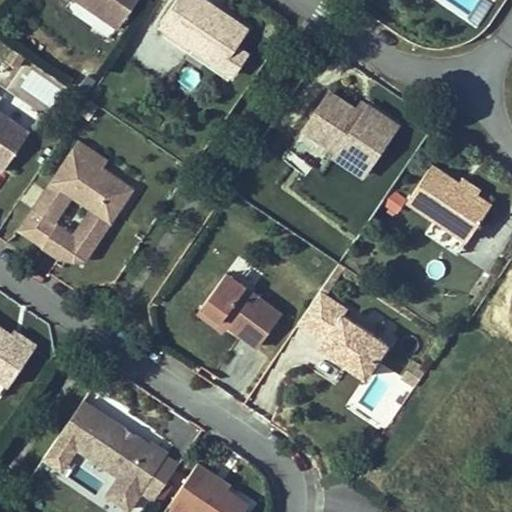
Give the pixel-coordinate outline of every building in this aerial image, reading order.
[(74,0),(116,28),(134,0),(74,0)] [(210,6),(201,0),(175,0),(159,25),(191,47),(218,66),(232,45),(243,28),(223,14),(219,19),(207,11),(210,6)] [(223,14),(210,6),(207,11),(219,19),(223,14)] [(191,47),(187,53),(226,80),(244,53),(232,45),(218,66),(191,47)] [(52,108),(64,79),(29,65),(18,94),(52,108)] [(300,127),(332,149),(338,140),(367,159),(391,123),(362,104),(357,112),(352,109),(324,90),(300,127)] [(358,101),(352,109),(357,112),(362,104),(358,101)] [(0,115),(0,170),(2,171),(27,134),(0,115)] [(332,149),(329,153),(358,172),(367,159),(338,140),(332,149)] [(79,174),(89,160),(71,148),(62,162),(79,174)] [(54,221),(71,196),(109,223),(132,189),(89,160),(79,174),(62,162),(16,230),(32,241),(35,237),(42,242),(40,246),(57,258),(73,235),(54,221)] [(427,162),(403,197),(462,237),(486,201),(471,191),(453,179),(427,162)] [(456,176),(453,179),(471,191),(473,188),(456,176)] [(40,246),(42,242),(35,237),(32,241),(40,246)] [(285,304),(227,265),(205,298),(232,316),(263,337),(285,304)] [(331,295),(310,326),(324,335),(321,340),(365,370),(386,338),(342,309),(346,304),(331,295)] [(232,316),(205,298),(202,303),(228,321),(232,316)] [(0,394),(37,340),(16,326),(13,330),(0,320),(0,394)] [(150,441),(84,396),(44,454),(63,467),(77,447),(118,475),(107,491),(134,509),(145,493),(153,499),(179,461),(168,453),(170,450),(152,438),(150,441)] [(191,511),(243,511),(251,501),(229,486),(211,474),(214,469),(200,459),(172,499),(191,511)] [(232,481),(214,469),(211,474),(229,486),(232,481)] [(191,511),(172,499),(164,511),(165,511),(191,511)]
